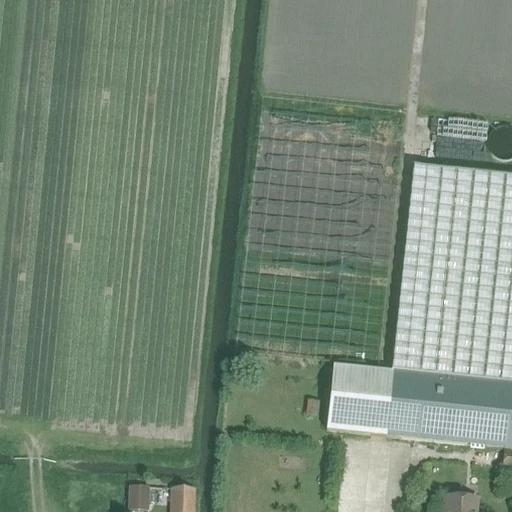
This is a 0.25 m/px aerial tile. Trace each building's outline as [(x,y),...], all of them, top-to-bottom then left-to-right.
[(511,388),(511,178),(413,168),(391,375),(511,388)] [(511,388),(391,375),(333,369),(326,433),(384,439),(505,452),(511,452),(511,388)] [(306,399),(306,414),(318,413),(318,399),(306,399)] [(511,452),(505,452),(503,472),(511,472),(511,452)] [(148,511),(149,489),(128,488),(126,511),(148,511)] [(192,511),(194,491),(171,490),(170,511),(192,511)] [(476,511),(477,501),(444,499),(443,511),(476,511)]
